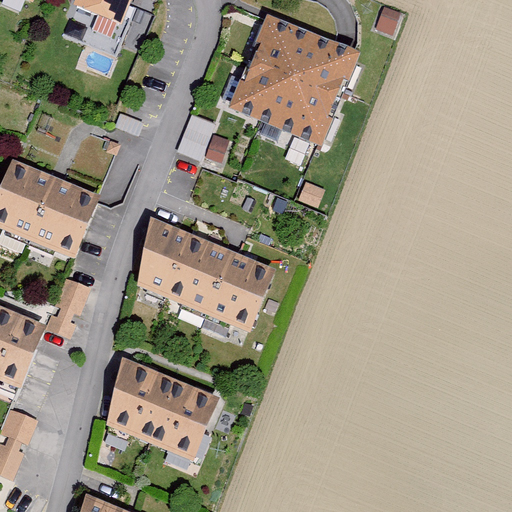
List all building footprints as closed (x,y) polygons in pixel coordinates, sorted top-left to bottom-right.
[(35,0),(12,0),(32,8),(35,0)] [(133,0),(79,0),(75,12),(120,31),(133,0)] [(384,10),(377,31),(395,37),(402,17),(384,10)] [(356,70),(268,35),(235,116),(324,151),(356,70)] [(192,119),(178,156),(201,165),(204,159),(222,166),(231,144),(213,137),(216,129),(192,119)] [(100,194),(12,159),(0,188),(0,221),(77,252),(100,194)] [(305,187),(299,202),(318,211),(324,195),(305,187)] [(274,265),(152,217),(138,280),(251,325),(274,265)] [(92,287),(67,277),(46,328),(71,338),(92,287)] [(44,326),(0,305),(0,375),(18,384),(34,348),(41,333),(44,326)] [(219,397),(122,357),(107,422),(196,457),(219,397)] [(38,420),(11,409),(0,436),(0,474),(13,480),(38,420)] [(127,511),(118,508),(86,493),(80,511),(127,511)]
